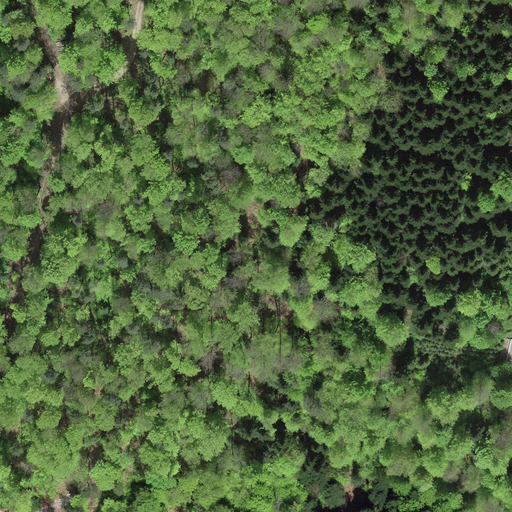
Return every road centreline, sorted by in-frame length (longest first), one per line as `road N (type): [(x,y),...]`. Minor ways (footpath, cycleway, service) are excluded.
road 1 (track): [(71,86),(44,217),(0,346)]
road 2 (track): [(140,0),(123,66),(82,86),(63,80),(35,0)]
